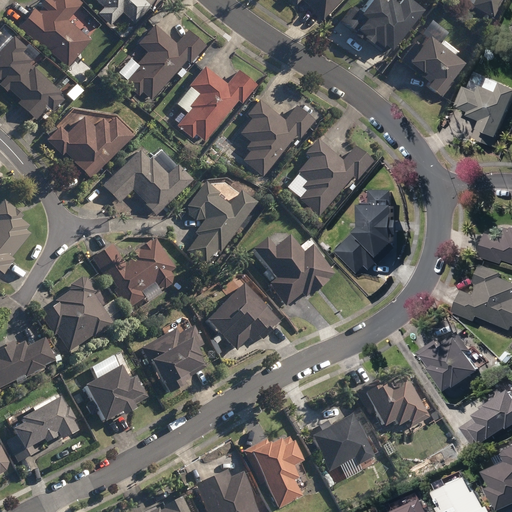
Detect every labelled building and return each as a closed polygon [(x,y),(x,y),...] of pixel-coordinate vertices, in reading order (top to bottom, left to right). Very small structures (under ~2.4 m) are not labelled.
[(36,39),(68,66),(91,38),(68,18),(80,4),(79,4),(81,1),(80,0),(43,0),(41,3),(44,5),(38,11),(34,7),(18,26),(35,40),(36,39)] [(98,13),(110,24),(123,11),(135,22),(151,5),(146,0),(98,0),(105,6),(98,13)] [(293,0),(296,3),(298,0),(304,0),(323,17),(339,0),(293,0)] [(413,0),(399,0),(397,3),(393,0),(383,0),(384,0),(383,0),(369,0),(362,11),(352,4),(340,21),(371,42),(372,40),(391,53),(423,7),(413,0)] [(473,0),(471,4),(493,15),(501,0),(473,0)] [(445,31),(431,19),(423,28),(438,40),(445,31)] [(141,91),(150,98),(186,59),(189,62),(206,44),(189,28),(176,42),(155,23),(138,42),(147,51),(137,63),(139,65),(123,82),(138,95),(141,91)] [(442,39),(440,42),(429,33),(421,44),(415,40),(403,57),(401,59),(420,72),(421,71),(423,68),(423,69),(425,71),(422,74),(428,78),(430,80),(427,84),(438,92),(439,93),(453,75),(464,60),(454,53),(456,49),(442,39)] [(19,103),(35,119),(37,117),(38,117),(48,107),(53,112),(65,99),(60,94),(62,91),(37,68),(36,68),(30,62),(33,59),(24,51),(27,47),(15,34),(0,49),(0,77),(3,80),(0,82),(0,85),(7,91),(10,88),(22,100),(19,103)] [(187,112),(177,124),(192,137),(196,132),(204,139),(238,98),(242,102),(257,83),(239,69),(227,82),(205,65),(190,84),(191,85),(177,103),(187,112)] [(475,112),(474,114),(486,119),(478,138),(496,146),(501,135),(502,135),(511,113),(511,84),(507,82),(503,91),(487,83),(483,92),(473,87),(473,88),(467,86),(458,105),(475,112)] [(72,90),(77,94),(81,89),(76,85),(72,90)] [(243,159),(263,174),(295,133),(300,137),(314,118),(297,104),(285,119),(259,98),(247,113),(252,116),(240,131),(251,141),(247,146),(251,149),(243,159)] [(72,160),(89,176),(96,169),(100,172),(108,164),(105,161),(134,133),(115,114),(108,121),(103,115),(94,124),(83,114),(66,131),(59,124),(45,137),(61,153),(64,150),(73,159),(72,160)] [(299,200),(318,216),(352,176),(357,180),(373,163),(355,147),(343,161),(318,139),(305,154),(310,158),(297,172),(308,182),(303,187),(307,190),(299,200)] [(146,202),(156,213),(193,178),(177,162),(168,171),(152,155),(149,158),(140,148),(102,184),(119,201),(133,187),(147,202),(146,202)] [(186,252),(205,267),(217,251),(220,252),(257,203),(242,191),(231,206),(218,197),(220,194),(206,183),(188,207),(189,216),(196,221),(205,221),(195,234),(198,237),(186,252)] [(396,241),(396,240),(396,234),(402,234),(402,221),(396,221),(396,204),(394,204),(394,191),(373,190),(372,204),(364,204),(362,229),(337,252),(358,274),(366,266),(369,269),(396,241)] [(0,273),(13,257),(11,255),(30,231),(25,227),(29,223),(20,216),(23,213),(4,197),(0,201),(0,273)] [(511,227),(505,225),(501,237),(488,232),(480,255),(503,262),(505,259),(511,261),(511,227)] [(302,294),(306,299),(333,277),(330,273),(331,272),(312,250),(309,247),(302,253),(287,236),(271,249),(264,241),(251,251),(275,280),(267,286),(286,308),(302,294)] [(113,291),(126,310),(144,297),(148,302),(160,294),(157,288),(165,289),(171,285),(173,277),(170,272),(175,269),(156,240),(152,243),(151,242),(128,257),(130,261),(125,265),(112,245),(92,259),(105,278),(109,276),(117,288),(113,291)] [(511,280),(502,276),(504,272),(484,264),(477,282),(480,283),(476,294),(465,289),(456,312),(478,320),(480,316),(511,328),(511,280)] [(103,307),(94,294),(96,292),(88,279),(81,278),(70,284),(69,289),(71,291),(55,301),(57,304),(40,315),(41,316),(54,335),(56,334),(68,351),(69,352),(92,337),(93,339),(114,325),(114,324),(113,322),(122,316),(112,301),(103,307)] [(261,341),(280,323),(242,285),(205,322),(235,351),(247,339),(251,342),(257,337),(261,341)] [(151,364),(167,395),(184,385),(182,382),(189,378),(187,374),(204,365),(195,349),(203,345),(193,327),(178,335),(176,330),(140,349),(149,365),(151,364)] [(433,371),(437,369),(451,389),(460,383),(461,385),(486,369),(474,351),(476,350),(464,331),(446,342),(443,345),(440,340),(439,339),(420,352),(433,371)] [(0,387),(23,376),(24,377),(43,368),(43,366),(55,361),(44,339),(26,347),(23,342),(15,346),(13,342),(0,347),(0,387)] [(502,356),(508,362),(511,358),(511,353),(508,350),(502,356)] [(499,373),(506,367),(501,361),(494,367),(499,373)] [(120,414),(122,417),(134,410),(135,409),(133,405),(147,398),(136,377),(134,378),(128,381),(127,379),(120,367),(84,387),(91,401),(92,402),(85,406),(90,414),(91,416),(97,413),(103,423),(120,414)] [(379,385),(376,380),(356,392),(369,415),(371,414),(374,412),(382,426),(383,428),(390,423),(393,421),(396,426),(397,427),(404,423),(405,422),(407,425),(409,429),(429,418),(414,392),(413,393),(404,378),(400,381),(391,386),(391,384),(390,383),(387,385),(383,387),(382,385),(381,384),(379,385)] [(479,412),(481,415),(463,427),(476,447),(486,440),(487,442),(511,425),(511,389),(506,393),(503,388),(488,398),(490,401),(483,406),(484,409),(479,412)] [(4,442),(16,463),(38,451),(39,450),(36,445),(43,441),(45,444),(58,437),(60,441),(77,432),(72,422),(74,421),(68,410),(66,411),(60,399),(21,420),(23,424),(12,431),(16,436),(4,442)] [(340,464),(352,458),(356,465),(370,457),(366,450),(367,449),(362,440),(365,438),(356,421),(353,423),(347,414),(328,425),(325,420),(304,433),(327,472),(340,464)] [(451,443),(457,439),(451,431),(446,434),(451,443)] [(303,462),(293,443),(293,442),(291,443),(289,437),(280,442),(279,440),(269,445),(269,443),(267,444),(265,440),(243,451),(260,484),(264,482),(278,509),(302,496),(294,481),(299,478),(294,467),(303,462)] [(511,446),(511,447),(509,453),(511,459),(488,469),(495,485),(489,487),(499,511),(511,504),(511,446)] [(228,479),(225,472),(193,487),(203,511),(257,511),(241,474),(228,479)] [(437,490),(443,505),(439,507),(441,511),(492,511),(490,504),(487,506),(480,489),(477,490),(471,475),(437,490)] [(429,511),(423,498),(392,511),(429,511)] [(186,511),(180,499),(162,508),(160,504),(144,511),(186,511)]
